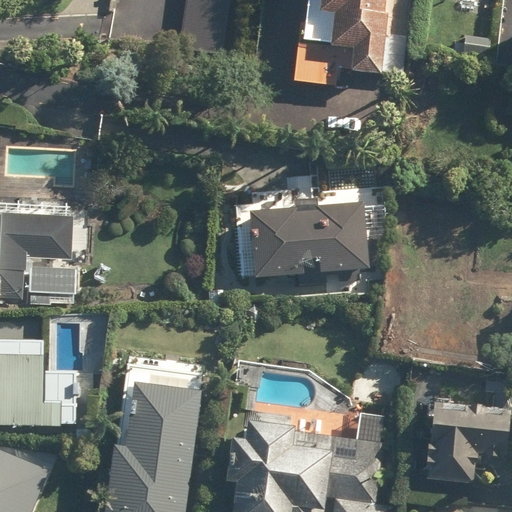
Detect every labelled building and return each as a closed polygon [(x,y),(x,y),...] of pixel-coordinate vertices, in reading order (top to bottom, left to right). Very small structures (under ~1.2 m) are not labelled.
[(306,0),(305,22),(300,21),(299,49),(294,48),(292,85),(336,88),(338,50),(351,51),(350,82),(400,84),(404,0),(306,0)] [(254,283),(383,273),(380,236),(368,237),(365,202),(248,211),(254,283)] [(28,291),(77,292),(78,260),(74,260),(75,207),(0,205),(0,294),(27,295),(28,291)] [(88,427),(90,372),(42,370),(43,340),(0,338),(0,429),(61,432),(61,426),(88,427)] [(184,511),(198,391),(126,383),(120,444),(110,443),(102,511),(184,511)] [(475,466),(483,466),(483,452),(509,453),(511,408),(501,407),(501,413),(487,413),(488,406),(467,405),(467,412),(447,410),(447,404),(429,403),(425,483),(473,486),(475,466)] [(381,501),(384,441),(364,440),(363,461),(329,459),(330,447),(293,445),(294,420),(240,417),(239,441),(229,441),(227,486),(232,486),(230,511),(292,511),(293,507),(324,509),(325,498),(334,499),(333,511),(390,511),(391,502),(381,501)] [(0,511),(33,511),(51,468),(0,447),(0,511)]
